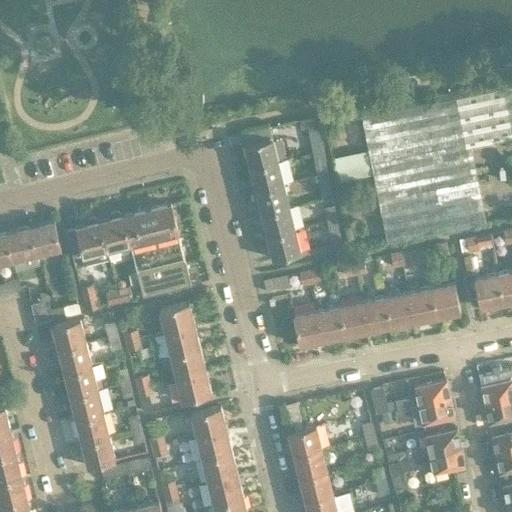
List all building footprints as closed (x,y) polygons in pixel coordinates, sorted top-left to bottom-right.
[(511,84),(361,116),(386,242),(486,222),(471,146),(511,138),(511,84)] [(314,117),(298,121),(300,128),(316,124),(314,117)] [(270,125),(242,132),(244,143),(245,143),(272,136),(270,125)] [(308,128),(311,141),(321,139),(318,126),(308,128)] [(245,143),(250,167),(278,160),(272,136),(245,143)] [(315,161),(318,174),(327,172),(325,159),(315,161)] [(256,189),(284,183),(278,160),(250,167),(256,189)] [(330,186),(327,172),(318,174),(320,188),(330,186)] [(262,212),(289,205),(284,183),(256,189),(262,212)] [(171,202),(123,214),(130,242),(130,243),(143,295),(191,283),(171,202)] [(267,234),(295,228),(289,205),(262,212),(267,234)] [(324,207),(327,220),(337,218),(334,205),(324,207)] [(100,219),(110,258),(110,260),(120,257),(117,246),(130,243),(130,242),(123,214),(122,214),(118,210),(111,212),(110,217),(100,219)] [(76,266),(110,258),(100,219),(98,220),(94,216),(88,218),(86,223),(76,225),(77,227),(67,229),(76,266)] [(337,218),(327,220),(331,240),(341,238),(337,218)] [(30,224),(37,252),(61,246),(54,219),(30,224)] [(7,230),(14,258),(16,268),(39,262),(37,252),(30,224),(7,230)] [(511,241),(511,227),(503,229),(506,243),(511,241)] [(295,228),(267,234),(273,258),(301,251),(295,228)] [(7,230),(0,231),(0,261),(14,258),(7,230)] [(468,250),(478,248),(475,235),(466,237),(468,250)] [(439,256),(449,254),(446,241),(437,243),(439,256)] [(400,250),(402,264),(412,262),(409,249),(400,250)] [(393,266),(402,264),(400,250),(390,252),(393,266)] [(470,256),(464,258),(468,277),(474,276),(470,256)] [(354,260),(357,273),(366,271),(364,258),(354,260)] [(348,275),(357,273),(354,260),(345,262),(348,275)] [(318,267),(309,269),(311,283),(321,281),(318,267)] [(511,268),(497,272),(504,302),(511,299),(511,268)] [(302,284),(311,283),(309,269),(299,271),(302,284)] [(480,306),(504,302),(497,272),(474,276),(480,306)] [(18,278),(0,282),(0,293),(20,288),(18,278)] [(454,280),(431,285),(437,315),(460,310),(454,280)] [(87,309),(98,306),(93,283),(81,286),(87,309)] [(437,315),(431,285),(408,290),(414,320),(437,315)] [(128,286),(117,289),(120,301),(131,298),(128,286)] [(109,304),(120,301),(117,289),(106,292),(109,304)] [(408,290),(385,294),(391,324),(414,320),(408,290)] [(36,322),(52,317),(50,308),(46,291),(40,293),(41,300),(31,303),(36,322)] [(391,324),(385,294),(362,299),(369,329),(391,324)] [(362,299),(340,304),(346,334),(369,329),(362,299)] [(159,308),(165,331),(195,324),(189,300),(159,308)] [(50,308),(52,317),(53,318),(79,311),(77,302),(50,308)] [(340,304),(317,308),(323,339),(346,334),(340,304)] [(299,343),(323,339),(317,308),(293,313),(299,343)] [(58,348),(86,341),(80,317),(52,324),(58,348)] [(105,322),(108,335),(118,333),(114,320),(105,322)] [(195,324),(165,331),(170,354),(200,346),(195,324)] [(124,332),(126,341),(139,338),(137,328),(124,332)] [(118,333),(108,335),(111,348),(121,346),(118,333)] [(142,347),(139,338),(126,341),(128,350),(142,347)] [(92,364),(86,341),(58,348),(64,371),(92,364)] [(170,354),(176,376),(206,369),(200,346),(170,354)] [(481,384),(485,403),(511,396),(511,366),(502,369),(500,362),(491,364),(492,371),(483,373),(485,383),(481,384)] [(70,394),(97,388),(92,364),(64,371),(70,394)] [(116,369),(120,382),(129,380),(126,367),(116,369)] [(212,392),(206,369),(176,376),(182,400),(212,392)] [(135,377),(137,386),(150,383),(148,374),(135,377)] [(395,409),(451,396),(446,377),(414,385),(416,394),(395,398),(397,408),(395,408),(395,409)] [(133,393),(129,380),(120,382),(123,395),(133,393)] [(153,392),(150,383),(137,386),(140,395),(153,392)] [(376,412),(389,409),(383,386),(371,389),(376,412)] [(76,418),(103,411),(97,388),(70,394),(76,418)] [(455,415),(451,396),(395,409),(397,420),(413,416),(413,413),(420,412),(422,423),(455,415)] [(511,396),(485,403),(489,422),(511,416),(511,396)] [(288,431),(294,454),(322,447),(316,424),(303,427),(296,401),(284,404),(291,430),(288,431)] [(196,435),(226,427),(220,404),(191,412),(196,435)] [(0,405),(0,430),(10,428),(4,405),(0,405)] [(384,422),(396,419),(394,409),(381,411),(384,422)] [(81,441),(109,434),(103,411),(76,418),(81,441)] [(128,416),(131,429),(141,426),(138,413),(128,416)] [(353,439),(365,436),(375,434),(371,421),(362,423),(363,428),(351,431),(353,439)] [(144,439),(141,426),(131,429),(134,442),(144,439)] [(389,462),(390,462),(462,446),(457,426),(425,434),(428,445),(418,447),(418,445),(406,447),(406,448),(392,451),(391,444),(398,442),(396,434),(383,437),(387,453),(389,462)] [(226,427),(196,435),(202,457),(232,450),(226,427)] [(0,430),(0,455),(16,452),(10,428),(0,430)] [(511,429),(491,433),(496,452),(511,448),(511,429)] [(109,434),(81,441),(87,465),(115,458),(109,434)] [(152,446),(165,443),(163,434),(150,437),(152,446)] [(375,434),(365,436),(368,450),(378,447),(375,434)] [(168,452),(165,443),(152,446),(154,455),(168,452)] [(462,446),(390,462),(388,462),(395,488),(407,485),(403,470),(432,463),(433,472),(466,465),(462,446)] [(327,470),(322,447),(294,454),(300,477),(327,470)] [(511,448),(496,452),(500,471),(511,468),(511,448)] [(232,450),(202,457),(208,480),(237,473),(232,450)] [(0,455),(0,480),(22,475),(16,452),(0,455)] [(124,462),(127,472),(151,466),(148,456),(124,462)] [(104,477),(127,472),(124,462),(101,468),(104,477)] [(373,469),(376,482),(386,479),(383,466),(373,469)] [(300,477),(305,499),(333,493),(327,470),(300,477)] [(237,473),(208,480),(213,503),(243,495),(237,473)] [(0,480),(0,505),(27,498),(22,475),(0,480)] [(161,482),(163,491),(177,488),(174,479),(161,482)] [(389,493),(386,479),(376,482),(379,495),(389,493)] [(507,502),(511,500),(511,480),(502,483),(507,502)] [(179,497),(177,488),(163,491),(166,501),(179,497)] [(305,499),(308,511),(337,511),(333,493),(305,499)] [(247,511),(243,495),(213,503),(215,511),(247,511)] [(0,505),(1,511),(30,511),(27,498),(0,505)] [(161,511),(159,499),(135,505),(136,511),(161,511)]
